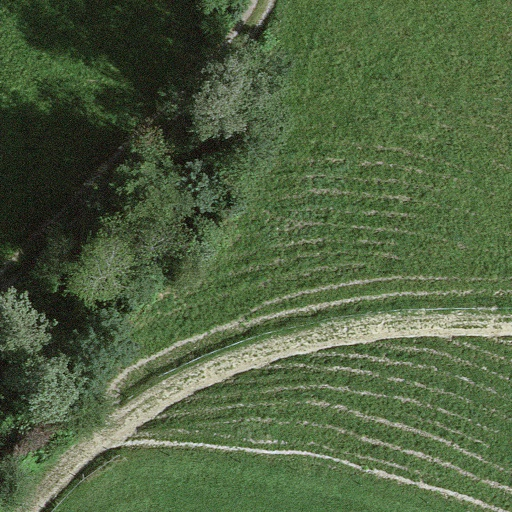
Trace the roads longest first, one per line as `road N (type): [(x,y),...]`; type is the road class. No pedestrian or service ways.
road 1 (track): [(511,333),(468,329),(301,348),(161,400),(59,472),(29,511)]
road 2 (track): [(265,0),(229,54),(0,286)]
